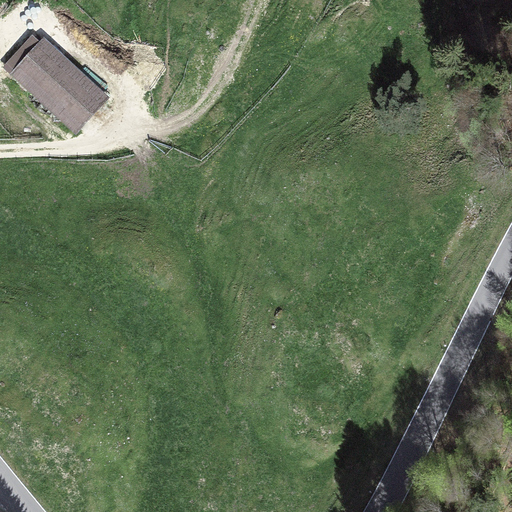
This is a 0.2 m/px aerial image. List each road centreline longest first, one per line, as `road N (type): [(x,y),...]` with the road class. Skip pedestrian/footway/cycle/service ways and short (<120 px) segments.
road 1 (tertiary): [(380,511),(511,249)]
road 2 (track): [(258,0),(213,88),(152,134)]
